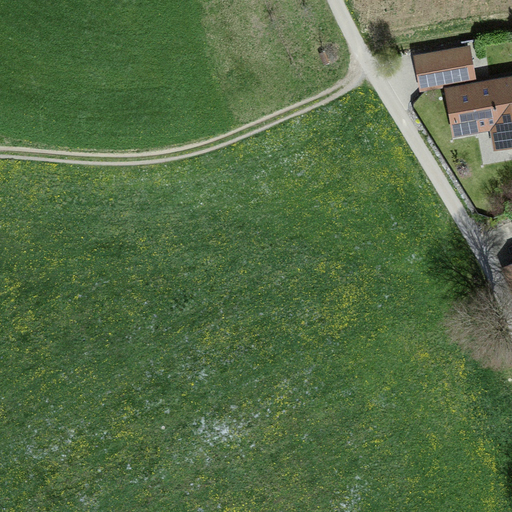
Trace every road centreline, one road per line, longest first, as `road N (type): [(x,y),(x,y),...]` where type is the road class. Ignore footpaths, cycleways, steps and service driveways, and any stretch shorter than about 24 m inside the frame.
road 1 (track): [(366,58),(321,98),(195,149),(105,159),(0,152)]
road 2 (unclassified): [(336,0),(511,313)]
